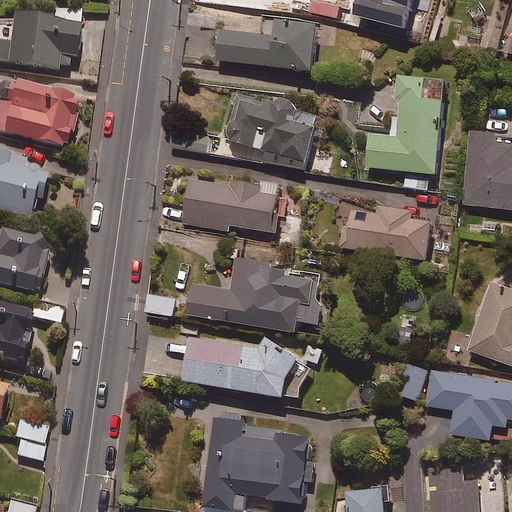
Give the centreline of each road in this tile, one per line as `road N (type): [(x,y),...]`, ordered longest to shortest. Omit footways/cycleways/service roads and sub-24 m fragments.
road 1 (tertiary): [(168,0),(94,511)]
road 2 (tertiary): [(67,511),(137,0)]
